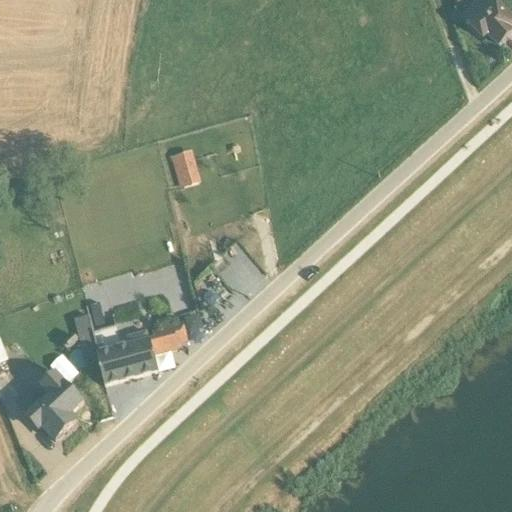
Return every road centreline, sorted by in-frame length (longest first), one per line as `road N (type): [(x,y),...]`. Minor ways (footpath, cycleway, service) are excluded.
road 1 (unclassified): [(50,511),(511,86)]
road 2 (track): [(511,166),(178,472),(148,511)]
road 3 (track): [(227,511),(511,244)]
road 4 (track): [(436,0),(487,140)]
